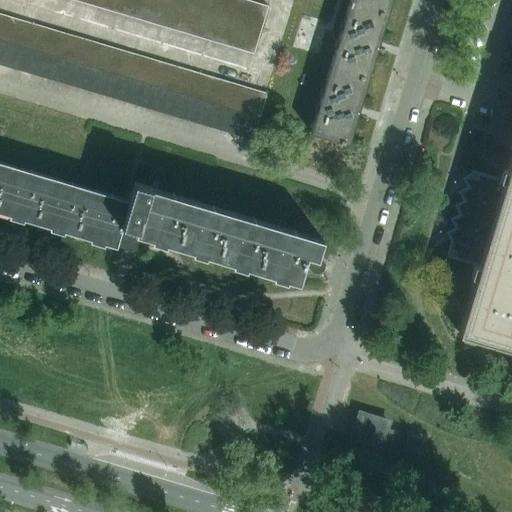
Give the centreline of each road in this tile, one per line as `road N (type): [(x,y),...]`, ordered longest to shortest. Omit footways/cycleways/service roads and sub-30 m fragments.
road 1 (residential): [(326,345),(344,320),(435,0)]
road 2 (residential): [(0,261),(289,348),(326,345)]
road 3 (secondary): [(230,511),(0,442)]
road 4 (residential): [(511,402),(384,371),(326,345)]
